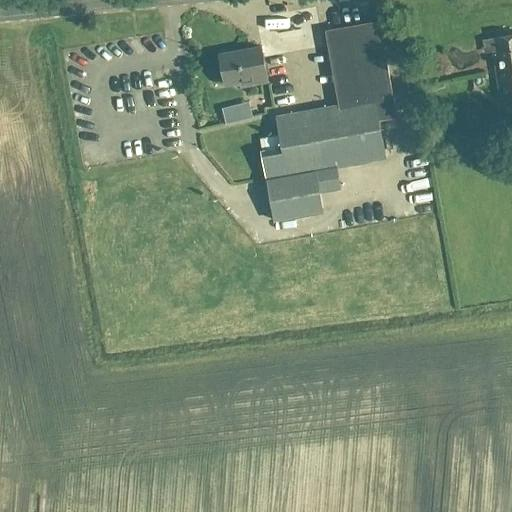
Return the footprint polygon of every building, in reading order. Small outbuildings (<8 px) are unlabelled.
[(387,158),(380,121),(398,117),(385,41),(384,41),(381,24),(331,33),(344,104),(278,116),(283,147),(261,151),(266,180),(274,223),(325,213),(321,193),(342,189),(338,167),(387,158)] [(494,52),(502,102),(511,99),(511,34),(495,38),(497,51),(494,52)] [(242,84),(268,79),(263,46),(221,53),(226,83),(241,80),(242,84)] [(396,149),(395,132),(385,133),(386,150),(396,149)] [(411,172),(412,196),(435,195),(434,171),(411,172)]
